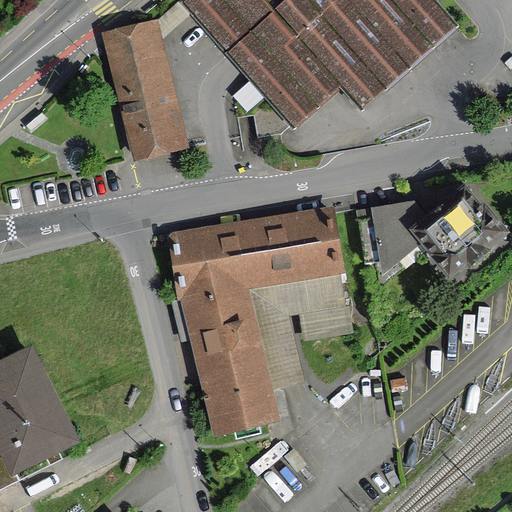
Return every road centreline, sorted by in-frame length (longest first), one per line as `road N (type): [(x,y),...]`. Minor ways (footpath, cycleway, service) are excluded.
road 1 (residential): [(511,145),(417,155),(337,179),(128,212)]
road 2 (residential): [(196,511),(128,212)]
road 3 (residential): [(128,212),(0,230)]
road 4 (primary): [(96,0),(0,81)]
